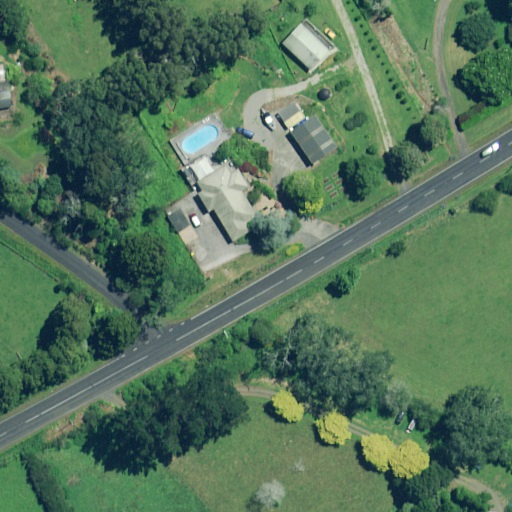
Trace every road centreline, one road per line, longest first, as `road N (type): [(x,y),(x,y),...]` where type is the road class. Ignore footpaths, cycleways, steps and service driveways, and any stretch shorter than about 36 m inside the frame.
road 1 (tertiary): [(160,348),(511,141)]
road 2 (unclassified): [(160,348),(104,286),(0,213)]
road 3 (tertiary): [(0,434),(160,348)]
